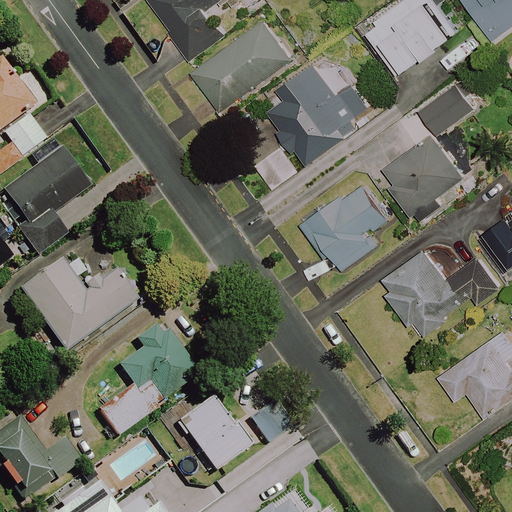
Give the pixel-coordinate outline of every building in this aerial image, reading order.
[(223,0),(154,0),(176,31),(173,33),(192,61),(230,36),(211,9),(223,0)] [(464,36),(441,0),(413,0),(368,29),(400,77),(464,36)] [(511,0),(466,0),(497,41),(511,29),(511,0)] [(297,59),(268,20),(197,72),(226,112),(297,59)] [(30,111),(38,105),(3,59),(0,61),(0,133),(1,133),(10,144),(0,151),(0,176),(72,122),(57,102),(36,118),(30,111)] [(356,84),(350,88),(334,64),(323,72),(318,64),(282,89),(290,100),(272,112),(307,164),(378,116),(356,84)] [(474,109),(453,84),(429,103),(450,128),(474,109)] [(469,177),(440,136),(386,174),(418,220),(439,205),(436,200),(469,177)] [(94,188),(68,150),(7,192),(29,224),(21,229),(39,256),(70,235),(56,215),(94,188)] [(391,221),(367,183),(305,222),(328,258),(335,253),(345,268),(381,246),(373,232),(391,221)] [(0,266),(21,251),(0,221),(0,266)] [(511,272),(511,221),(486,240),(510,274),(511,272)] [(431,251),(391,280),(397,289),(392,292),(415,324),(421,320),(431,334),(470,306),(458,289),(431,251)] [(507,288),(487,257),(462,273),(482,304),(507,288)] [(86,295),(63,262),(23,290),(66,351),(140,299),(121,271),(86,295)] [(165,400),(200,373),(163,325),(139,343),(143,348),(120,366),(136,387),(101,413),(119,436),(165,400)] [(511,337),(507,330),(493,340),(443,377),(461,400),(471,392),(490,418),(511,402),(511,337)] [(186,438),(190,436),(217,473),(252,447),(213,394),(211,391),(172,420),(186,438)] [(292,427),(276,404),(253,420),(269,443),(292,427)] [(23,412),(22,445),(0,459),(0,463),(26,502),(60,478),(63,483),(88,466),(85,461),(78,451),(54,467),(33,437),(35,413),(23,412)] [(155,443),(143,428),(129,441),(141,455),(155,443)] [(146,511),(122,511),(101,481),(56,511),(167,511),(161,502),(146,511)] [(304,511),(292,494),(265,511),(304,511)]
